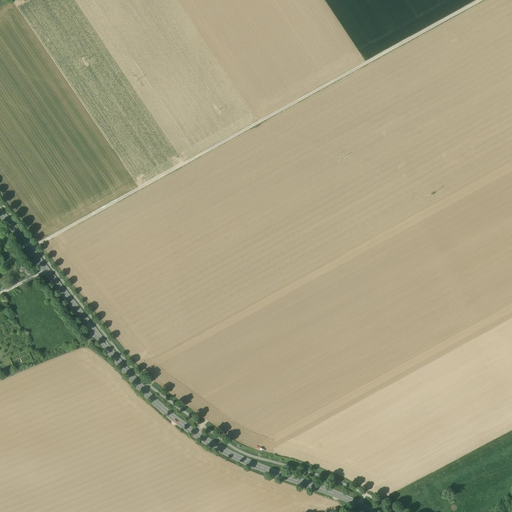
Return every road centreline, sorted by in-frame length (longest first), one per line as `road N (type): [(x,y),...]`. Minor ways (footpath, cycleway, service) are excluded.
road 1 (track): [(481,0),(29,249)]
road 2 (tertiary): [(370,511),(224,451),(168,414),(0,212)]
